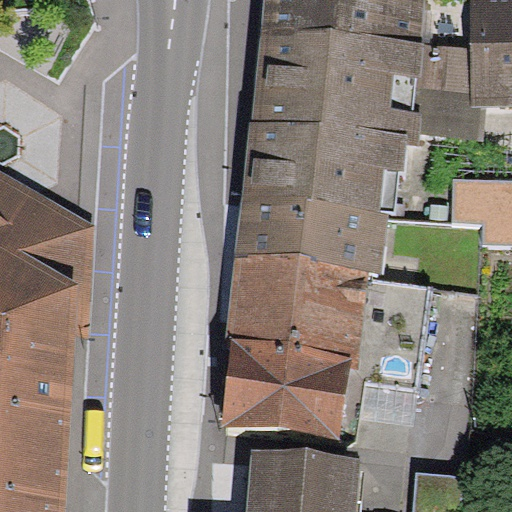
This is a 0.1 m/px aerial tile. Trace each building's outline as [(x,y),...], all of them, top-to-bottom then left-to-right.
[(268,0),(264,38),(424,49),(426,0),(268,0)] [(511,0),(473,0),(473,52),(424,49),(423,139),(488,143),(488,108),(509,108),(511,107),(511,0)] [(388,220),(400,221),(406,177),(408,151),(422,151),(423,139),(424,49),(264,38),(246,207),(388,220)] [(0,511),(68,511),(78,337),(90,337),(96,229),(0,173),(0,511)] [(511,185),(456,183),(454,226),(485,227),(484,246),(511,247),(511,185)] [(238,265),(381,285),(388,220),(246,207),(238,265)] [(381,285),(238,265),(230,329),(236,330),(224,433),(288,439),(359,446),(366,388),(420,394),(433,292),(381,285)] [(359,511),(362,471),(255,459),(248,511),(461,511),(465,480),(419,477),(415,511),(359,511)]
